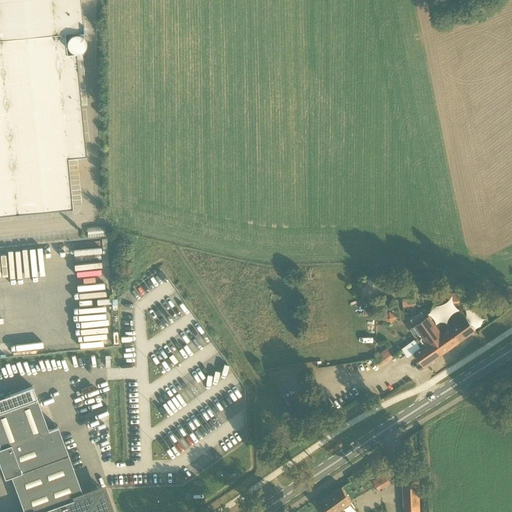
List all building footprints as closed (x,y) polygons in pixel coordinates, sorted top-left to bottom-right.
[(0,0),(0,212),(73,206),(68,156),(86,154),(76,51),(67,52),(65,31),(84,29),(80,0),(0,0)] [(415,305),(413,288),(402,289),(403,306),(415,305)] [(436,304),(460,303),(459,293),(435,295),(436,304)] [(424,367),(467,336),(476,330),(466,315),(461,309),(457,312),(438,326),(430,315),(426,318),(422,311),(411,319),(415,326),(411,329),(417,338),(403,348),(409,357),(414,353),(424,367)] [(378,367),(390,359),(395,355),(390,347),(373,358),(378,367)] [(10,395),(14,407),(0,412),(0,446),(1,448),(0,447),(0,464),(5,478),(11,476),(24,511),(110,511),(102,488),(83,495),(58,427),(48,430),(37,399),(32,386),(10,395)] [(378,490),(390,483),(384,473),(373,480),(378,490)] [(403,511),(419,511),(419,480),(402,482),(403,511)] [(341,511),(340,510),(352,502),(342,487),(317,504),(322,511),(341,511)]
